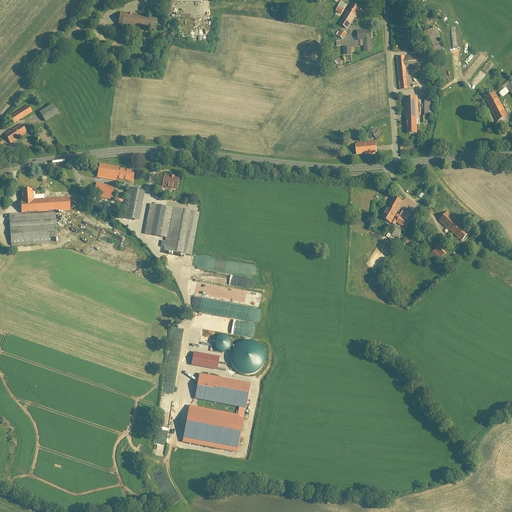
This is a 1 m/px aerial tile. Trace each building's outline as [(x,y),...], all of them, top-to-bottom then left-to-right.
[(351,6),(339,26),(348,31),(361,11),(351,6)] [(338,8),(335,13),(341,16),(344,11),(338,8)] [(121,12),(119,27),(156,32),(158,17),(121,12)] [(436,29),(422,35),(433,62),(447,57),(436,29)] [(337,37),(343,41),(347,35),(341,31),(337,37)] [(364,53),(371,53),(370,31),(357,32),(358,49),(363,49),(364,53)] [(420,70),(419,57),(397,59),(399,91),(412,91),(411,71),(420,70)] [(496,92),(483,99),(497,123),(510,116),(496,92)] [(425,97),(424,117),(434,118),(435,97),(425,97)] [(404,99),(406,136),(419,135),(418,99),(404,99)] [(39,114),(46,123),(59,114),(53,105),(39,114)] [(10,118),(14,124),(32,113),(28,107),(10,118)] [(385,124),(371,133),(377,141),(390,132),(385,124)] [(5,136),(10,145),(27,134),(22,125),(5,136)] [(356,146),(357,157),(377,156),(376,145),(356,146)] [(100,166),(98,178),(131,185),(134,172),(100,166)] [(164,178),(163,188),(177,191),(179,181),(164,178)] [(96,185),(93,198),(114,202),(116,189),(96,185)] [(10,215),(11,247),(57,244),(55,213),(69,212),(68,199),(34,201),(33,191),(21,191),(22,202),(20,202),(21,214),(10,215)] [(127,191),(122,219),(140,222),(145,194),(127,191)] [(400,217),(397,215),(403,203),(393,198),(381,219),(394,226),(400,217)] [(150,206),(145,236),(165,239),(163,252),(193,257),(200,214),(170,209),(170,210),(150,206)] [(397,225),(407,230),(413,217),(403,212),(397,225)] [(448,213),(439,223),(462,242),(470,232),(448,213)] [(390,235),(397,239),(401,232),(394,228),(390,235)] [(439,246),(431,253),(438,260),(445,253),(439,246)] [(200,377),(195,400),(247,409),(251,386),(200,377)] [(189,411),(183,441),(238,450),(243,420),(189,411)]
